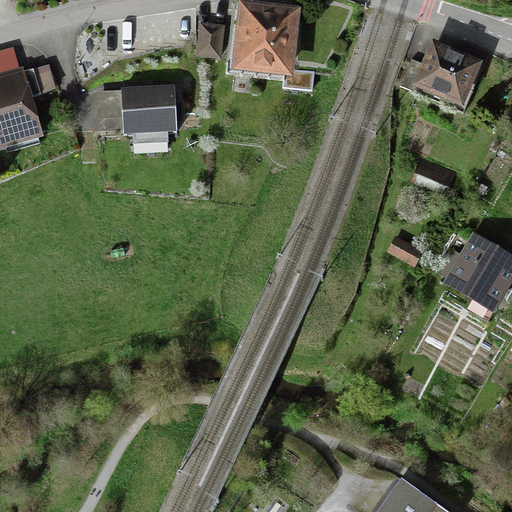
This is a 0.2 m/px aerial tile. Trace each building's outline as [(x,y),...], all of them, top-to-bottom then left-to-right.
[(245,12),(237,80),(295,87),(303,19),(245,12)] [(228,35),(203,33),(200,65),(225,68),(228,35)] [(429,47),(408,95),(460,117),(481,69),(429,47)] [(0,85),(0,159),(47,146),(27,78),(0,85)] [(100,87),(100,108),(118,108),(117,87),(100,87)] [(175,87),(122,90),(124,134),(177,131),(175,87)] [(420,168),(411,190),(445,205),(454,182),(420,168)] [(511,264),(476,242),(444,292),(491,322),(511,289),(511,264)] [(395,244),(387,259),(415,273),(422,258),(395,244)] [(441,511),(406,487),(388,511),(441,511)]
